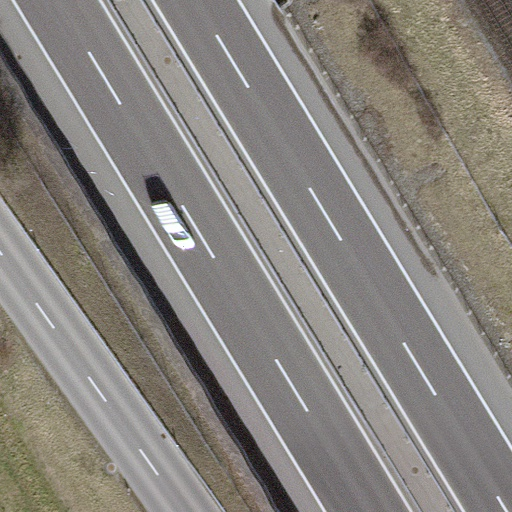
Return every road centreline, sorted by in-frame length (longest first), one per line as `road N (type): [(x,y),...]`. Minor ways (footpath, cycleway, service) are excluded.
road 1 (motorway): [(55,0),(367,511)]
road 2 (motorway): [(508,511),(196,0)]
road 3 (tertiary): [(186,511),(0,249)]
